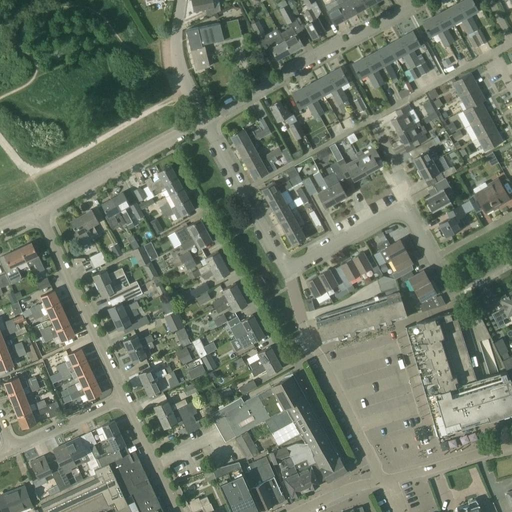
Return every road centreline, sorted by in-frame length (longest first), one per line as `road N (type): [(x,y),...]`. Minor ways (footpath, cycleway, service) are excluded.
road 1 (residential): [(205,119),(425,0)]
road 2 (track): [(188,91),(40,173),(0,138)]
road 3 (residential): [(125,397),(39,212)]
road 4 (residential): [(39,212),(205,119)]
road 5 (residential): [(287,270),(205,119)]
road 6 (track): [(162,104),(145,105),(117,83),(79,0)]
road 7 (residential): [(319,353),(382,479)]
road 8 (tertiary): [(382,479),(511,444)]
road 9 (residential): [(401,212),(287,270)]
road 10 (residential): [(205,119),(178,65),(180,0)]
road 11 (residential): [(177,511),(125,397)]
road 12 (residential): [(12,450),(125,397)]
